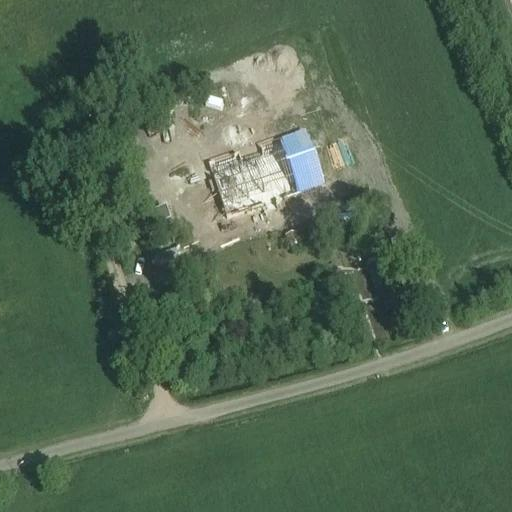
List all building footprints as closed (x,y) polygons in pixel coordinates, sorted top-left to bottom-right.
[(257,130),(250,111),(230,118),(237,137),(257,130)] [(300,191),(324,183),(310,143),(286,151),(283,143),(269,148),(266,141),(208,160),(230,225),(279,209),(277,205),(302,196),(300,191)] [(167,211),(153,215),(157,228),(172,224),(167,211)] [(298,235),(286,238),(289,250),(301,247),(298,235)] [(327,308),(332,324),(390,308),(385,292),(327,308)]
